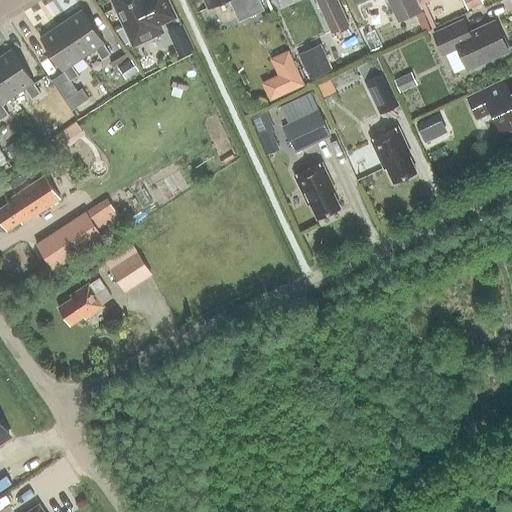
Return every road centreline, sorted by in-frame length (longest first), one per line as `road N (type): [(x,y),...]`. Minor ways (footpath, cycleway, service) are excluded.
road 1 (track): [(47,406),(511,166)]
road 2 (track): [(118,511),(0,332)]
